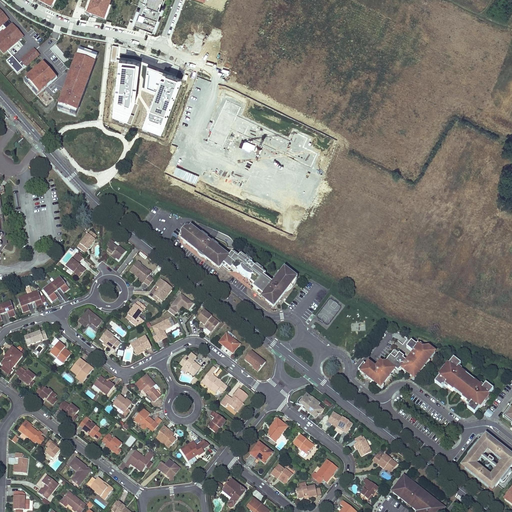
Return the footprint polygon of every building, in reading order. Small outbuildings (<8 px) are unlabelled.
[(112,0),(89,0),(85,13),(95,15),(108,17),(114,2),(112,1),(112,0)] [(164,0),(148,0),(148,1),(145,0),(136,24),(155,31),(163,9),(161,9),(164,0)] [(55,45),(51,48),(65,63),(69,59),(55,45)] [(34,49),(20,61),(22,63),(27,68),(41,57),(34,49)] [(100,57),(80,50),(60,108),(79,115),(100,57)] [(20,65),(13,57),(7,63),(18,76),(25,70),(20,65)] [(174,80),(149,71),(151,65),(137,61),(131,80),(170,93),(174,80)] [(59,80),(45,64),(27,80),(41,95),(47,91),(59,80)] [(223,264),(219,265),(202,252),(202,251),(200,250),(183,237),(191,226),(188,224),(178,237),(219,270),(222,267),(229,273),(231,273),(232,272),(234,272),(235,272),(236,272),(237,272),(233,269),(231,270),(224,265),(223,264)] [(276,306),(298,278),(285,268),(273,283),(264,276),(266,273),(256,266),(255,267),(250,264),(251,262),(241,254),(239,257),(233,252),(230,257),(224,253),(212,243),(210,244),(206,241),(207,239),(191,226),(183,237),(200,250),(202,251),(202,252),(219,265),(223,264),(224,265),(231,270),(233,269),(237,272),(238,273),(240,270),(244,274),(245,273),(247,274),(246,275),(251,279),(249,281),(249,282),(254,286),(253,287),(264,296),(265,294),(267,296),(265,297),(276,306)] [(77,247),(85,253),(95,240),(94,239),(89,235),(88,234),(77,247)] [(110,248),(107,251),(108,252),(116,258),(119,261),(126,252),(119,246),(118,248),(113,244),(114,243),(111,240),(107,245),(110,248)] [(233,252),(234,249),(227,248),(226,250),(226,251),(225,252),(224,253),(230,257),(233,252)] [(83,258),(77,253),(66,267),(80,278),(84,272),(78,267),(80,265),(78,264),(83,258)] [(145,271),(141,268),(141,264),(137,261),(130,272),(137,277),(138,276),(139,276),(139,277),(141,279),(140,280),(139,281),(143,284),(144,283),(149,286),(153,280),(149,277),(150,275),(149,270),(145,271)] [(251,279),(246,275),(247,274),(245,273),(244,274),(240,270),(238,273),(238,274),(239,274),(239,275),(240,276),(241,277),(242,277),(243,278),(244,279),(245,280),(246,281),(248,281),(249,281),(251,279)] [(43,291),(52,302),(58,298),(54,293),(60,289),(64,293),(69,289),(60,277),(43,291)] [(162,302),(173,288),(161,279),(155,286),(159,289),(156,292),(153,290),(148,296),(155,301),(158,298),(162,302)] [(251,289),(251,290),(274,308),(276,306),(265,297),(267,296),(265,294),(264,296),(253,287),(254,286),(249,282),(250,284),(250,285),(250,286),(251,288),(251,289)] [(18,299),(23,313),(30,311),(28,305),(35,303),(37,308),(43,306),(38,292),(18,299)] [(193,304),(181,294),(171,307),(178,312),(182,306),(188,310),(193,304)] [(0,305),(0,321),(2,321),(0,315),(7,313),(9,318),(16,316),(11,302),(0,305)] [(146,308),(138,302),(128,315),(132,318),(129,322),(136,327),(144,323),(145,322),(139,317),(146,308)] [(102,321),(88,310),(79,323),(85,328),(90,322),(97,328),(102,321)] [(211,333),(219,323),(204,311),(197,320),(205,326),(204,327),(211,333)] [(168,319),(152,328),(156,335),(160,341),(167,338),(164,331),(172,327),(168,319)] [(40,331),(24,337),(28,346),(48,339),(45,331),(41,332),(40,331)] [(107,331),(100,340),(104,342),(108,346),(115,351),(121,344),(113,338),(114,336),(107,331)] [(226,334),(219,343),(233,354),(240,345),(232,338),(226,334)] [(144,351),(151,347),(146,336),(130,344),(136,354),(143,350),(144,351)] [(378,368),(377,369),(376,368),(370,364),(369,363),(366,366),(364,364),(358,371),(364,375),(368,378),(369,377),(372,379),(371,379),(376,383),(375,384),(378,386),(379,387),(382,386),(383,385),(388,378),(387,377),(389,375),(390,376),(394,371),(395,370),(397,371),(400,371),(401,369),(402,370),(405,372),(408,374),(407,374),(412,377),(413,378),(416,378),(416,377),(420,373),(418,371),(419,370),(423,366),(424,364),(428,359),(430,360),(435,353),(428,347),(426,351),(424,349),(418,344),(416,346),(411,342),(407,348),(413,353),(411,356),(412,357),(410,359),(409,359),(406,362),(403,359),(404,358),(399,354),(398,356),(394,352),(386,363),(385,364),(383,363),(381,362),(377,367),(378,368)] [(71,355),(66,351),(65,352),(63,351),(65,349),(66,348),(59,343),(50,353),(57,359),(55,361),(56,362),(61,367),(71,355)] [(10,370),(22,355),(13,347),(7,354),(8,356),(6,359),(2,364),(10,370)] [(19,347),(16,350),(23,355),(25,352),(19,347)] [(252,351),(244,361),(253,368),(252,369),(258,373),(266,363),(252,351)] [(197,358),(191,354),(188,358),(189,359),(187,362),(185,360),(181,365),(183,367),(182,369),(187,373),(188,372),(194,376),(201,368),(197,365),(195,365),(192,364),(193,362),(197,358)] [(188,358),(186,356),(180,364),(181,365),(185,360),(187,362),(189,359),(188,358)] [(453,358),(451,362),(450,363),(444,370),(438,378),(438,379),(435,382),(442,388),(444,386),(447,388),(448,386),(452,389),(453,387),(455,388),(454,390),(462,397),(464,395),(465,396),(464,398),(467,401),(466,403),(469,405),(467,408),(474,413),(477,410),(478,409),(490,394),(490,393),(493,390),(489,387),(486,384),(484,386),(481,384),(479,386),(476,383),(474,385),(468,380),(462,376),(464,373),(460,371),(462,369),(459,367),(461,364),(457,361),(453,358)] [(85,366),(86,365),(86,364),(80,359),(71,371),(77,376),(84,381),(92,371),(85,366)] [(444,370),(450,363),(448,364),(447,365),(446,365),(445,366),(444,367),(443,368),(442,369),(442,370),(441,371),(440,372),(440,373),(439,374),(439,375),(439,376),(438,378),(444,370)] [(219,390),(223,393),(227,387),(212,375),(216,370),(213,367),(201,382),(216,394),(219,390)] [(20,377),(19,378),(29,386),(32,381),(36,377),(28,371),(27,372),(20,368),(16,373),(20,377)] [(141,392),(143,390),(144,390),(146,393),(155,402),(158,399),(161,396),(161,394),(158,390),(156,390),(153,387),(154,387),(151,383),(153,382),(149,378),(148,379),(145,376),(135,385),(141,392)] [(108,381),(107,383),(106,384),(103,382),(104,381),(105,380),(100,377),(94,385),(107,395),(115,386),(108,381)] [(41,386),(36,392),(40,395),(39,396),(44,400),(45,398),(51,403),(55,399),(57,396),(49,390),(48,391),(41,386)] [(242,403),(248,396),(239,389),(234,396),(235,397),(233,400),(232,399),(227,395),(221,404),(225,408),(228,404),(235,409),(237,406),(239,407),(242,403)] [(318,406),(320,404),(316,400),(315,401),(314,399),(313,398),(312,398),(311,398),(306,394),(304,397),(303,397),(302,397),(301,398),(300,398),(300,399),(299,400),(298,401),(298,402),(297,403),(297,404),(301,406),(302,405),(303,406),(303,408),(303,409),(304,409),(305,409),(306,409),(309,411),(308,413),(315,418),(319,412),(320,413),(323,410),(318,406)] [(490,394),(478,409),(479,408),(480,408),(481,407),(482,406),(483,405),(484,405),(485,404),(486,403),(487,402),(487,401),(488,399),(488,398),(489,397),(489,396),(490,394)] [(123,416),(128,409),(131,405),(126,400),(120,396),(113,404),(119,408),(117,411),(123,416)] [(63,410),(62,412),(72,420),(76,415),(79,411),(71,405),(70,406),(64,401),(59,407),(63,410)] [(237,406),(235,409),(237,412),(243,404),(242,403),(239,407),(237,406)] [(150,415),(143,409),(134,421),(138,424),(140,423),(142,425),(141,426),(141,427),(141,428),(142,428),(142,429),(143,429),(144,430),(145,430),(145,429),(146,429),(147,427),(150,424),(155,429),(162,421),(158,418),(154,422),(150,419),(149,420),(147,418),(148,417),(150,415)] [(490,419),(493,412),(487,409),(484,416),(490,419)] [(511,426),(511,422),(505,417),(511,410),(510,409),(503,418),(511,425),(511,426)] [(208,427),(215,433),(219,428),(220,429),(226,421),(214,412),(210,415),(215,419),(216,420),(214,424),(212,422),(208,427)] [(338,415),(332,425),(347,434),(353,424),(338,415)] [(86,417),(80,425),(84,429),(82,430),(87,434),(89,432),(94,437),(98,433),(100,430),(92,423),(93,423),(86,417)] [(278,433),(285,425),(277,419),(270,427),(273,429),(269,435),(268,437),(275,443),(281,435),(278,433)] [(41,436),(42,434),(39,431),(38,433),(31,427),(25,422),(19,430),(23,433),(25,435),(27,437),(32,440),(33,439),(36,442),(40,445),(45,439),(41,436)] [(278,433),(281,435),(287,427),(285,425),(278,433)] [(172,433),(164,427),(159,432),(160,433),(156,439),(165,446),(163,448),(168,451),(176,440),(172,437),(170,436),(172,433)] [(106,444),(105,445),(116,453),(119,449),(122,445),(114,439),(113,440),(107,435),(102,441),(106,444)] [(308,455),(314,446),(308,441),(307,442),(305,441),(306,440),(300,435),(293,444),(303,451),(300,455),(304,458),(307,455),(308,455)] [(487,447),(491,442),(493,440),(488,437),(486,435),(480,442),(487,447)] [(131,436),(125,443),(130,447),(136,440),(131,436)] [(362,457),(371,452),(365,439),(363,440),(362,437),(355,440),(357,443),(355,444),(358,450),(362,457)] [(53,443),(50,440),(46,446),(48,448),(45,453),(53,459),(60,450),(56,447),(52,444),(53,443)] [(467,455),(469,456),(480,442),(479,440),(467,455)] [(511,458),(511,455),(493,440),(491,442),(511,458)] [(203,450),(210,445),(204,441),(197,446),(195,443),(182,452),(190,464),(196,460),(194,457),(199,454),(200,455),(204,452),(203,450)] [(509,470),(511,466),(511,458),(491,442),(487,447),(480,442),(469,456),(461,466),(465,469),(466,468),(490,487),(489,488),(492,491),(500,481),(509,470)] [(264,464),(272,453),(260,444),(257,448),(256,447),(251,454),(257,458),(256,460),(259,461),(260,460),(264,464)] [(150,462),(136,451),(126,464),(129,466),(131,464),(134,467),(136,465),(143,470),(146,466),(150,462)] [(19,459),(18,465),(17,471),(27,472),(28,459),(22,459),(22,454),(16,453),(15,458),(19,459)] [(385,455),(384,455),(382,458),(377,455),(372,460),(384,469),(385,468),(387,470),(391,473),(398,465),(385,455)] [(85,466),(76,459),(70,466),(78,472),(80,474),(74,482),(79,486),(88,475),(86,473),(87,471),(85,469),(86,468),(85,466)] [(157,469),(169,478),(174,477),(180,469),(169,460),(165,465),(162,463),(157,469)] [(326,483),(337,469),(327,461),(316,475),(314,473),(311,477),(320,484),(323,480),(326,483)] [(14,465),(14,472),(26,474),(27,472),(17,471),(18,465),(14,465)] [(285,469),(284,470),(278,465),(271,475),(278,480),(278,479),(280,477),(287,483),(293,475),(285,469)] [(489,488),(490,487),(466,468),(465,469),(489,488)] [(511,471),(509,470),(500,481),(502,482),(511,471)] [(80,474),(78,472),(72,480),(74,482),(80,474)] [(38,493),(47,499),(58,484),(47,476),(42,482),(46,485),(43,489),(42,489),(38,493)] [(87,485),(91,488),(96,481),(92,477),(87,485)] [(404,477),(397,485),(399,486),(394,491),(408,502),(407,503),(413,508),(414,506),(417,509),(418,511),(420,511),(439,511),(443,507),(438,503),(437,504),(431,500),(432,499),(426,494),(425,495),(420,491),(421,490),(415,485),(414,487),(409,482),(409,481),(404,477)] [(104,484),(98,479),(96,481),(91,488),(97,493),(96,493),(105,500),(112,492),(103,485),(104,484)] [(373,496),(379,489),(366,479),(363,483),(368,486),(369,487),(366,491),(365,490),(361,494),(368,500),(372,495),(373,496)] [(226,487),(222,491),(231,499),(228,503),(228,506),(231,508),(234,507),(247,491),(241,487),(237,484),(236,485),(235,484),(236,483),(231,480),(228,485),(227,487),(226,487)] [(104,484),(103,485),(112,492),(113,490),(105,483),(104,484)] [(300,489),(296,490),(298,499),(304,497),(305,497),(304,495),(308,494),(309,498),(317,496),(316,489),(315,486),(307,488),(307,487),(300,489)] [(14,492),(14,510),(16,510),(22,510),(25,510),(25,496),(22,496),(22,492),(14,492)] [(78,511),(82,511),(87,506),(69,492),(60,503),(66,507),(68,504),(73,508),(72,510),(75,511),(77,511),(78,511)] [(253,499),(247,507),(253,511),(267,511),(260,506),(261,505),(253,499)] [(343,511),(341,511),(340,511),(356,511),(343,501),(340,505),(344,508),(345,509),(343,511)] [(125,507),(118,502),(112,510),(114,511),(127,511),(124,509),(125,508),(125,507)]
